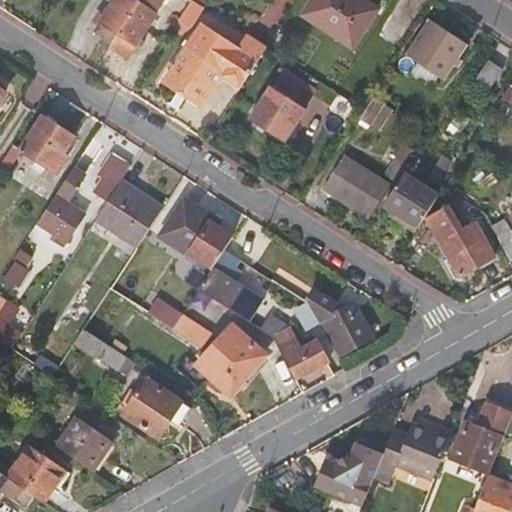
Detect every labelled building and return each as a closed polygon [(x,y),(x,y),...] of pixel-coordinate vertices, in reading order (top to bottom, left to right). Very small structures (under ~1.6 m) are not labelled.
[(115,0),(94,33),(110,44),(138,0),(115,0)] [(138,0),(110,44),(130,57),(134,50),(139,53),(147,41),(142,37),(165,0),(138,0)] [(176,0),(170,10),(180,17),(190,0),(176,0)] [(202,8),(190,0),(180,17),(178,20),(189,28),(202,8)] [(363,0),(361,0),(313,0),(306,14),(356,43),(376,9),(363,0)] [(431,20),(409,54),(445,78),(467,44),(431,20)] [(221,76),(241,89),(266,50),(246,37),(237,50),(200,27),(164,84),(201,107),(221,76)] [(488,62),(473,85),(488,95),(503,72),(488,62)] [(269,88),(249,118),(284,141),(304,111),(269,88)] [(368,96),(354,118),(364,124),(378,102),(368,96)] [(42,114),(19,149),(57,172),(67,157),(62,154),(74,136),(42,114)] [(388,177),(395,182),(415,150),(402,142),(395,154),(401,158),(388,177)] [(128,164),(110,152),(95,176),(98,179),(91,191),(105,200),(128,164)] [(387,185),(343,156),(324,186),(368,216),(387,185)] [(84,175),(72,166),(37,221),(66,240),(83,213),(68,203),(84,175)] [(385,206),(419,229),(439,197),(405,175),(385,206)] [(95,221),(137,248),(161,210),(120,183),(95,221)] [(198,260),(212,269),(223,251),(232,238),(209,222),(213,216),(185,198),(161,236),(188,253),(185,258),(195,263),(198,260)] [(448,209),(427,221),(459,278),(494,258),(475,225),(462,232),(448,209)] [(511,227),(508,221),(493,228),(499,239),(511,232),(511,227)] [(511,260),(511,232),(499,239),(511,261),(511,260)] [(20,248),(12,259),(17,262),(27,269),(34,257),(20,248)] [(237,260),(223,251),(212,269),(230,281),(236,272),(232,269),(237,260)] [(17,262),(6,278),(20,287),(31,271),(27,269),(17,262)] [(230,281),(212,269),(198,289),(249,322),(257,310),(261,302),(230,281)] [(278,270),(271,282),(295,299),(304,286),(278,270)] [(327,325),(341,354),(371,337),(359,313),(316,285),(303,303),(303,304),(306,306),(312,316),(315,321),(320,329),(327,325)] [(157,301),(148,314),(155,319),(164,305),(157,301)] [(300,328),(315,321),(312,316),(306,306),(303,304),(290,310),(300,328)] [(181,316),(164,305),(155,319),(172,330),(180,317),(181,316)] [(0,342),(12,351),(22,335),(9,326),(11,320),(0,313),(0,342)] [(211,338),(180,317),(172,330),(203,350),(211,338)] [(288,330),(269,318),(261,330),(273,338),(274,338),(288,330)] [(231,323),(196,362),(230,394),(266,355),(231,323)] [(288,330),(274,338),(294,378),(327,361),(329,360),(319,341),(302,350),(299,344),(291,329),(288,330)] [(96,359),(105,344),(83,330),(74,345),(96,359)] [(41,349),(31,363),(53,377),(62,363),(41,349)] [(148,380),(131,402),(127,400),(123,406),(127,410),(124,415),(158,439),(170,421),(167,419),(178,401),(148,380)] [(505,436),(511,418),(511,406),(487,397),(479,417),(469,413),(451,458),(487,472),(502,435),(505,436)] [(185,406),(178,401),(167,419),(170,421),(173,423),(185,406)] [(100,470),(128,428),(92,404),(64,446),(100,470)] [(394,466),(433,481),(449,441),(410,427),(406,437),(393,431),(384,454),(373,479),(387,484),(394,466)] [(317,485),(364,503),(373,479),(384,454),(358,444),(348,469),(326,461),(317,485)] [(36,445),(17,475),(45,494),(53,499),(73,469),(36,445)] [(0,463),(0,486),(3,489),(34,510),(45,494),(17,475),(0,463)] [(511,511),(511,485),(489,476),(475,511),(474,511),(511,511)]
